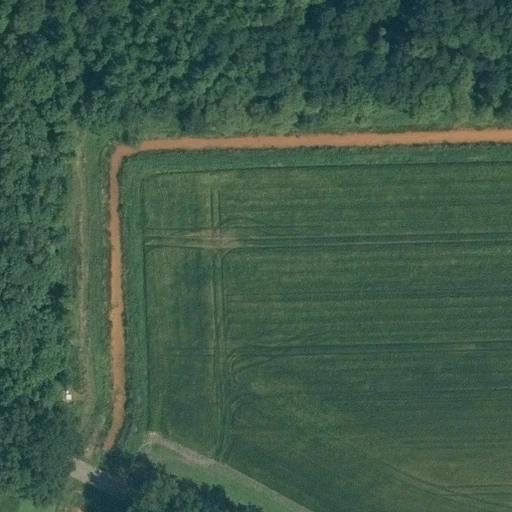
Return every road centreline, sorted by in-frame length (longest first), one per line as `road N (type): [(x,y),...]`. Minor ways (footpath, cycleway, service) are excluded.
road 1 (track): [(66,0),(87,421),(97,438),(81,474)]
road 2 (unclassified): [(0,431),(154,511)]
